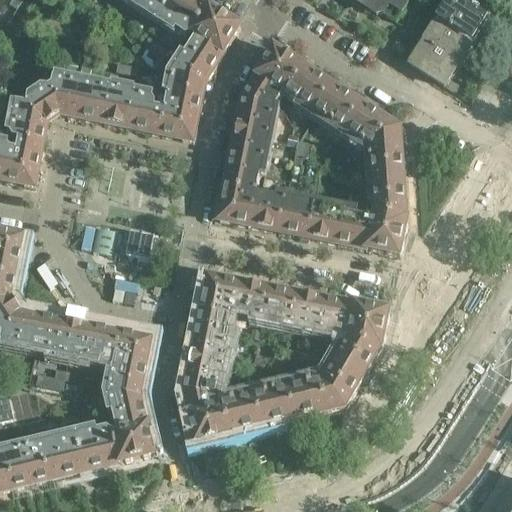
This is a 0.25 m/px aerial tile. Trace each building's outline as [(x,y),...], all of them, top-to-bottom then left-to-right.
[(17,13),(23,4),(16,0),(14,0),(10,8),(17,13)] [(158,28),(175,0),(130,0),(129,3),(153,19),(151,23),(158,28)] [(195,38),(210,12),(209,13),(189,0),(175,0),(158,28),(165,33),(168,29),(187,41),(195,38)] [(396,25),(411,0),(364,0),(360,6),(369,12),(368,13),(369,14),(370,13),(377,17),(377,19),(378,19),(378,18),(382,17),(396,25)] [(486,25),(474,18),(476,16),(463,8),(461,10),(452,4),(440,24),(473,46),(486,25)] [(115,19),(97,8),(93,16),(110,27),(115,19)] [(206,88),(216,72),(241,32),(210,12),(195,38),(198,40),(174,78),(167,116),(156,114),(151,138),(194,147),(206,88)] [(467,56),(473,46),(440,24),(439,25),(438,24),(425,46),(425,47),(459,69),(461,65),(464,64),(467,60),(467,56)] [(170,53),(151,40),(145,49),(164,62),(170,53)] [(449,84),(459,69),(425,47),(411,69),(455,97),(459,90),(449,84)] [(289,99),(305,73),(275,54),(249,94),(266,104),(279,107),(285,97),(289,99)] [(129,69),(130,61),(120,58),(118,67),(129,69)] [(137,80),(139,71),(129,69),(118,67),(117,76),(137,80)] [(314,120),(332,91),(306,74),(305,73),(289,99),(290,105),(314,120)] [(83,124),(89,92),(56,85),(55,91),(42,99),(27,110),(19,108),(13,137),(15,142),(20,143),(45,148),(49,128),(61,120),(83,124)] [(342,138),(360,109),(332,91),(314,120),(342,138)] [(151,138),(156,114),(157,109),(155,106),(137,102),(138,98),(110,93),(110,97),(89,92),(83,124),(151,138)] [(270,143),(275,115),(276,112),(279,107),(266,104),(249,94),(243,103),(236,137),(270,143)] [(375,154),(391,128),(360,109),(342,138),(370,156),(371,155),(375,154)] [(407,225),(402,150),(403,149),(401,135),(391,128),(375,154),(371,155),(375,219),(407,225)] [(263,179),(269,146),(270,143),(236,137),(229,173),(259,178),(263,179)] [(36,192),(45,148),(20,143),(18,155),(9,154),(3,186),(36,192)] [(307,164),(310,147),(298,145),(296,152),(295,162),(307,164)] [(0,185),(3,186),(9,154),(10,151),(0,148),(0,185)] [(248,231),(255,199),(259,178),(229,173),(221,213),(219,225),(248,231)] [(351,190),(353,180),(336,177),(334,186),(351,190)] [(278,237),(285,205),(255,199),(248,231),(278,237)] [(308,243),(314,211),(285,205),(278,237),(308,243)] [(340,249),(346,217),(314,211),(308,243),(340,249)] [(401,262),(408,225),(407,225),(375,219),(374,224),(360,222),(360,220),(346,217),(340,249),(401,262)] [(0,280),(17,284),(26,239),(0,233),(0,280)] [(19,312),(13,304),(17,284),(0,280),(0,333),(4,339),(3,346),(37,353),(44,320),(21,316),(19,312)] [(230,319),(237,285),(208,280),(197,331),(227,337),(230,319)] [(261,325),(267,292),(237,285),(230,319),(261,325)] [(160,298),(161,290),(154,289),(153,297),(160,298)] [(291,331),(297,297),(267,292),(261,325),(291,331)] [(320,337),(327,304),(297,297),(291,331),(320,337)] [(383,352),(390,316),(327,304),(320,337),(333,340),(334,338),(350,341),(350,345),(383,352)] [(107,355),(111,334),(44,320),(37,353),(60,357),(59,360),(82,365),(83,362),(100,366),(105,362),(107,355)] [(223,383),(228,359),(225,358),(229,337),(227,337),(197,331),(184,400),(185,405),(201,401),(216,404),(220,382),(223,383)] [(143,402),(147,379),(155,342),(111,334),(107,355),(117,357),(109,396),(118,436),(113,437),(120,468),(120,469),(157,460),(143,402)] [(346,414),(366,380),(382,353),(383,352),(350,345),(325,384),(321,385),(329,419),(346,414)] [(266,369),(267,364),(256,362),(254,373),(266,369)] [(75,386),(77,377),(57,373),(55,382),(75,386)] [(262,388),(260,376),(251,377),(251,376),(244,375),(243,390),(253,391),(253,389),(262,388)] [(329,419),(321,385),(290,392),(297,426),(329,419)] [(297,426),(290,392),(258,400),(266,434),(297,426)] [(266,434),(258,400),(227,407),(227,410),(234,442),(266,434)] [(234,442),(227,410),(219,412),(217,405),(216,404),(201,401),(185,405),(195,451),(234,442)] [(0,427),(14,424),(9,402),(0,403),(0,427)] [(98,420),(94,407),(81,410),(85,423),(98,420)] [(48,432),(46,423),(26,428),(28,437),(48,432)] [(120,468),(113,437),(107,435),(86,440),(84,435),(76,437),(85,477),(120,468)] [(85,477),(76,437),(67,439),(68,444),(42,450),(50,485),(85,477)] [(50,485),(42,450),(7,459),(15,494),(50,485)] [(0,497),(15,494),(7,459),(0,460),(0,497)]
